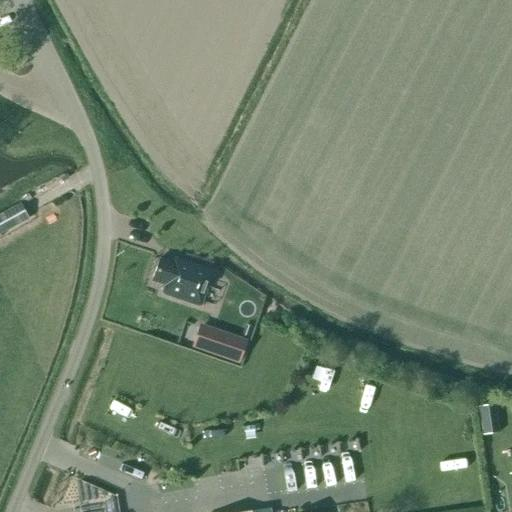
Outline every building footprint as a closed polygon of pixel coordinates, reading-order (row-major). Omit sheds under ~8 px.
[(20,204),(0,215),(0,234),(28,219),(20,204)] [(211,272),(182,262),(173,259),(172,264),(158,259),(151,281),(164,286),(162,294),(200,307),(211,272)] [(243,326),(253,329),(254,329),(259,316),(257,315),(247,312),(243,324),(243,326)] [(214,334),(207,352),(237,363),(244,344),(214,334)] [(500,433),(496,405),(478,407),(483,436),(500,433)]
